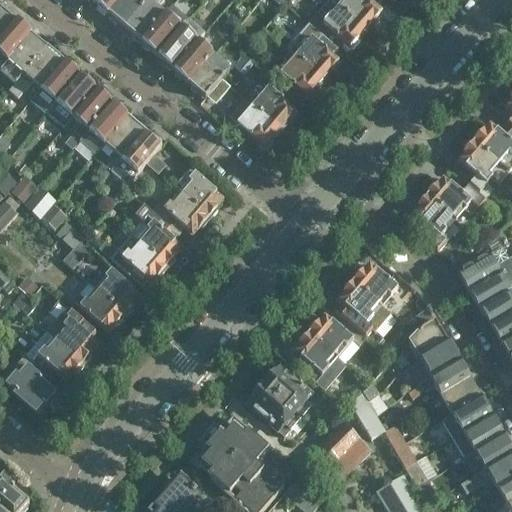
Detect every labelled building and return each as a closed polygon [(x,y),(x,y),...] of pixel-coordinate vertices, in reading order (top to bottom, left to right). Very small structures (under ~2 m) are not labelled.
[(95,0),(92,3),(108,17),(123,0),(95,0)] [(123,0),(108,17),(124,31),(150,0),(123,0)] [(160,0),(150,0),(124,31),(140,45),(163,19),(156,13),(164,3),(160,0)] [(288,4),(283,0),(275,0),(271,5),(281,13),(288,4)] [(339,0),(331,0),(330,3),(365,33),(373,25),(374,26),(383,15),(376,9),(382,2),(379,0),(346,0),(344,3),(339,0)] [(314,21),(322,28),(322,29),(326,33),(321,39),(334,50),(339,44),(342,47),(350,54),(359,43),(358,42),(365,33),(330,3),(314,21)] [(0,40),(15,23),(0,9),(0,40)] [(163,19),(140,45),(156,59),(188,23),(178,15),(170,25),(163,19)] [(242,27),(235,22),(220,40),(227,45),(242,27)] [(15,23),(0,40),(0,73),(31,37),(15,23)] [(188,23),(156,59),(171,72),(172,73),(195,47),(204,37),(188,23)] [(31,37),(0,73),(0,74),(15,87),(16,88),(48,51),(31,37)] [(289,55),(295,60),(322,83),(329,75),(331,76),(340,65),(332,58),(331,59),(311,41),(309,43),(307,41),(299,50),(295,46),(289,55)] [(195,47),(172,73),(188,87),(211,61),(195,47)] [(16,88),(15,87),(9,95),(18,103),(33,85),(41,92),(64,65),(48,51),(16,88)] [(278,74),(281,77),(279,79),(284,83),(279,89),(292,101),(297,95),(299,96),(299,97),(307,104),(316,93),(315,91),(322,83),(295,60),(289,55),(282,63),(285,66),(278,74)] [(211,61),(188,87),(204,101),(221,82),(228,74),(234,67),(226,60),(219,68),(211,61)] [(64,65),(41,92),(57,106),(80,79),(64,65)] [(228,74),(221,82),(236,95),(244,86),(228,74)] [(255,80),(268,91),(273,85),(261,74),(255,80)] [(57,106),(48,117),(64,131),(73,120),(96,94),(80,79),(57,106)] [(252,109),(279,133),(286,124),(288,126),(297,115),(289,108),(288,109),(268,91),(258,102),(252,97),(246,104),(252,109)] [(96,94),(73,120),(81,128),(65,147),(73,153),(89,134),(113,108),(96,94)] [(279,133),(252,109),(244,102),(229,121),(257,145),(257,146),(265,153),(274,142),(272,141),(279,133)] [(113,108),(89,134),(105,149),(129,122),(113,108)] [(129,122),(105,149),(114,156),(97,176),(104,182),(111,174),(111,175),(145,136),(129,122)] [(488,129),(473,146),(508,176),(511,171),(511,133),(511,132),(503,141),(488,129)] [(145,136),(111,175),(127,189),(131,185),(138,177),(146,168),(154,158),(161,150),(145,136)] [(476,180),(468,189),(484,203),(493,193),(486,187),(491,182),(498,188),(508,176),(473,146),(458,164),(476,180)] [(154,158),(146,168),(158,178),(166,169),(154,158)] [(173,192),(182,199),(207,221),(218,209),(217,209),(222,203),(194,178),(189,173),(173,192)] [(10,189),(0,180),(0,198),(1,200),(10,189)] [(37,191),(24,180),(10,196),(23,208),(37,191)] [(441,182),(426,200),(451,222),(461,210),(469,217),(475,210),(478,213),(486,204),(484,203),(468,189),(460,198),(441,182)] [(125,192),(143,207),(158,220),(158,221),(178,239),(184,233),(191,239),(196,233),(197,233),(207,221),(182,199),(172,210),(169,208),(163,215),(148,202),(149,200),(131,185),(125,192)] [(41,223),(51,211),(36,198),(26,211),(41,223)] [(0,236),(17,218),(11,212),(16,207),(9,200),(0,209),(0,236)] [(430,235),(423,243),(423,244),(437,256),(446,246),(451,239),(442,232),(451,222),(426,200),(410,218),(430,235)] [(130,240),(131,240),(166,270),(176,259),(175,258),(181,251),(173,245),(178,239),(158,221),(158,220),(143,207),(131,221),(139,227),(130,238),(131,239),(130,240)] [(66,221),(52,209),(51,211),(41,223),(54,234),(66,221)] [(56,239),(73,254),(84,241),(73,231),(71,233),(66,228),(56,239)] [(166,270),(131,240),(110,264),(125,278),(130,271),(149,288),(155,281),(155,282),(166,270)] [(460,277),(458,279),(466,292),(468,291),(470,292),(472,294),(511,269),(511,259),(507,262),(495,241),(491,243),(487,247),(491,256),(474,266),(467,270),(468,272),(460,277)] [(82,258),(74,253),(64,266),(71,272),(82,258)] [(454,267),(460,277),(468,272),(467,270),(474,266),(470,258),(454,267)] [(368,268),(352,286),(380,311),(396,292),(368,268)] [(511,269),(472,294),(473,296),(473,300),(471,301),(479,314),(480,313),(511,293),(511,269)] [(9,284),(0,274),(0,292),(0,293),(9,284)] [(108,285),(98,295),(124,318),(134,306),(133,306),(139,299),(111,275),(105,282),(108,285)] [(27,281),(17,290),(28,301),(37,291),(27,281)] [(349,314),(342,322),(365,342),(373,333),(366,327),(380,311),(352,286),(337,304),(349,314)] [(88,287),(72,306),(107,336),(114,329),(124,318),(98,295),(88,287)] [(511,293),(480,313),(491,330),(511,316),(511,293)] [(511,316),(491,330),(501,347),(511,340),(511,316)] [(61,318),(46,336),(82,367),(97,349),(61,318)] [(324,319),(308,337),(336,362),(352,344),(359,350),(365,342),(342,322),(336,330),(324,319)] [(415,340),(409,346),(419,362),(447,345),(434,325),(430,322),(415,340)] [(409,346),(415,340),(406,331),(400,337),(409,346)] [(25,359),(24,360),(34,368),(45,377),(51,372),(66,385),(82,367),(46,336),(26,360),(25,359)] [(308,337),(293,355),(302,364),(297,371),(313,385),(319,378),(321,380),(336,362),(308,337)] [(511,340),(501,347),(511,364),(511,363),(511,340)] [(447,345),(419,362),(430,381),(429,382),(457,366),(457,365),(458,364),(447,345)] [(3,384),(7,388),(6,390),(16,398),(15,400),(34,416),(41,407),(44,410),(55,398),(38,383),(41,381),(31,372),(34,368),(24,360),(20,365),(19,365),(8,377),(9,378),(3,384)] [(457,366),(429,382),(407,396),(412,404),(424,395),(424,396),(434,390),(440,400),(468,383),(457,366)] [(278,370),(262,389),(300,421),(310,409),(305,405),(311,398),(278,370)] [(468,383),(440,400),(451,417),(478,401),(468,383)] [(363,397),(369,407),(383,397),(374,384),(363,397)] [(262,389),(246,408),(283,440),(300,421),(262,389)] [(369,407),(363,397),(348,406),(371,444),(386,436),(381,427),(376,419),(369,407)] [(478,401),(451,417),(452,419),(441,425),(452,442),(490,419),(478,401)] [(490,419),(452,442),(463,463),(468,460),(467,459),(501,438),(490,419)] [(205,453),(192,468),(242,511),(263,511),(282,491),(255,467),(266,454),(231,423),(218,438),(212,433),(199,447),(205,453)] [(342,429),(315,456),(343,482),(370,455),(351,437),(342,429)] [(395,430),(386,436),(384,437),(393,452),(404,445),(395,430)] [(467,459),(468,460),(473,469),(479,465),(485,474),(511,457),(511,456),(501,438),(467,459)] [(404,445),(393,452),(404,471),(415,464),(404,445)] [(511,457),(485,474),(460,488),(466,498),(491,483),(497,492),(511,482),(511,457)] [(415,464),(404,471),(415,490),(427,483),(415,464)] [(422,511),(403,480),(376,496),(385,511),(422,511)] [(0,481),(0,510),(2,511),(22,511),(28,506),(0,481)] [(511,482),(497,492),(504,503),(493,509),(494,511),(505,511),(511,508),(511,482)] [(206,511),(209,509),(178,483),(163,500),(157,495),(141,511),(206,511)] [(427,483),(415,490),(426,509),(438,502),(427,483)] [(289,507),(302,493),(294,486),(281,500),(289,507)]
